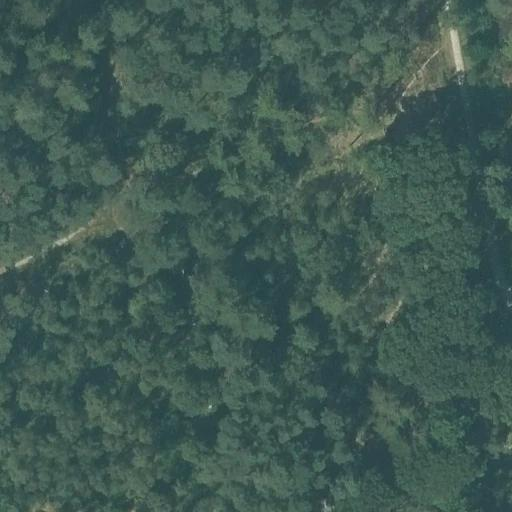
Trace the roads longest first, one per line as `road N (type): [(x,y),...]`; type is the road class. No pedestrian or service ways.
road 1 (track): [(468,246),(421,0)]
road 2 (track): [(496,467),(500,441),(468,246)]
road 3 (track): [(130,204),(102,0)]
